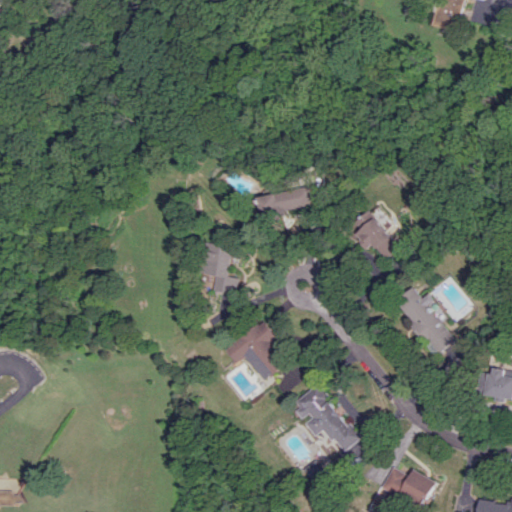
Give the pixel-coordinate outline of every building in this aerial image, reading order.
[(0,0),(0,9),(8,5),(4,0),(0,0)] [(468,0),(444,0),(439,25),(461,30),(468,0)] [(271,190),(271,189),(260,189),(262,211),(311,207),(310,187),(271,190)] [(384,259),(399,246),(368,210),(354,222),(360,228),(355,233),(367,247),(371,243),(384,259)] [(228,276),(230,257),(241,258),(242,247),(209,244),(206,273),(214,274),(212,289),(234,291),(236,276),(228,276)] [(455,339),(428,304),(433,300),(428,292),(421,298),(413,288),(397,301),(414,323),(412,325),(427,344),(426,345),(434,356),(455,339)] [(243,356),(263,379),(288,358),(272,339),(276,336),(261,319),(224,349),(235,362),(243,356)] [(361,439),(318,384),(291,405),(304,420),(316,435),(324,428),(344,452),(361,439)] [(0,511),(5,505),(19,505),(28,499),(24,492),(20,492),(17,489),(0,489),(0,511)] [(511,511),(511,502),(480,498),(477,511),(511,511)]
